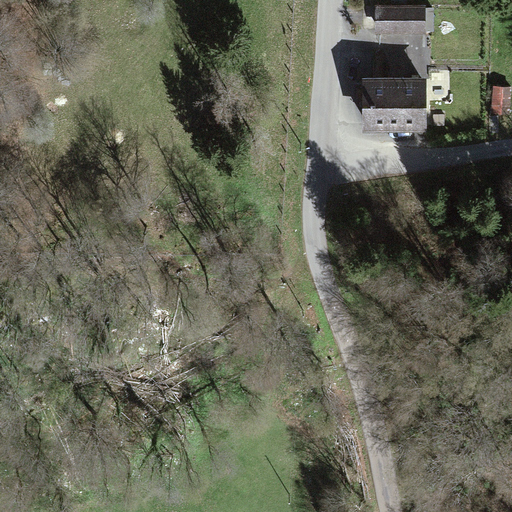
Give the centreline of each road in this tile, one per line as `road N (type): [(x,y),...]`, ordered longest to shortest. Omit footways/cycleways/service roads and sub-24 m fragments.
road 1 (unclassified): [(352,364),(313,230),(331,0)]
road 2 (track): [(318,157),(442,157),(511,147)]
road 3 (tertiary): [(393,511),(352,364)]
